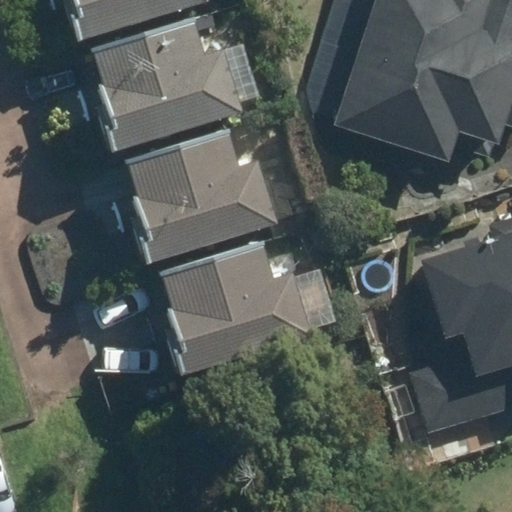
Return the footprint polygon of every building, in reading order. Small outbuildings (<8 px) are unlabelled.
[(80,0),(91,35),(210,0),(80,0)] [(511,0),(319,0),(311,26),(329,122),(453,163),(464,129),(508,144),(511,131),(511,0)] [(217,7),(94,44),(123,145),(247,109),(217,7)] [(156,257),(279,220),(261,157),(244,161),(234,126),(127,157),(156,257)] [(511,231),(422,255),(451,363),(410,374),(425,430),(511,406),(511,231)] [(191,377),(347,332),(326,260),(279,274),(268,235),(159,267),(191,377)]
